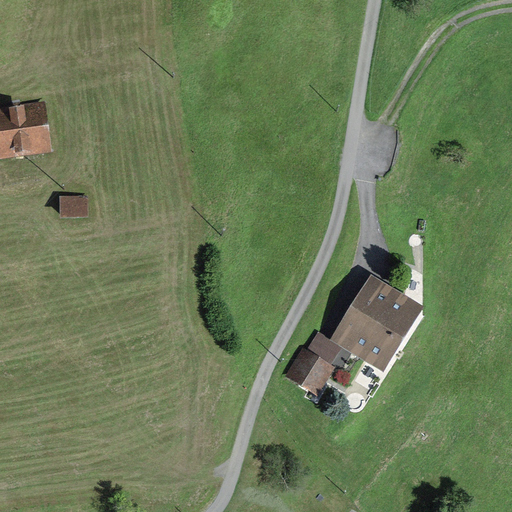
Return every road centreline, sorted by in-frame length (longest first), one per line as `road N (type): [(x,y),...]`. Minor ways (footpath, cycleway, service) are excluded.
road 1 (unclassified): [(377,0),(342,228),(272,367),(236,485),(213,511)]
road 2 (track): [(350,137),(371,139),(382,129),(424,59),(460,19),(511,5)]
